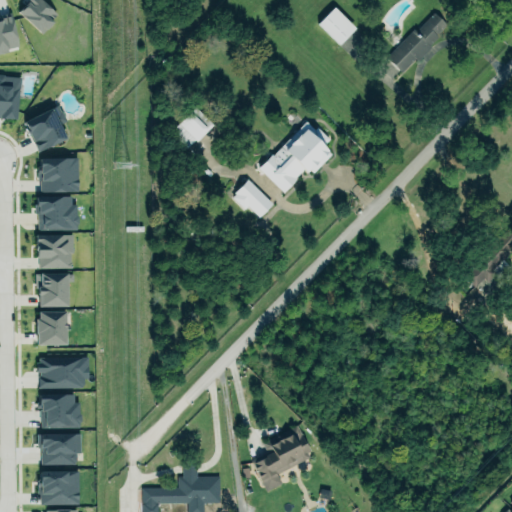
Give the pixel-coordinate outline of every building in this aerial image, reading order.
[(57,15),(40,0),(27,0),(17,11),(40,33),(57,15)] [(354,27),(332,7),(317,23),(338,44),(354,27)] [(386,58),(402,73),(447,25),(431,10),(386,58)] [(0,16),(0,51),(18,47),(11,15),(0,16)] [(0,71),(2,71),(4,74),(19,75),(15,117),(0,115),(0,71)] [(66,138),(59,123),(65,121),(58,104),(22,120),(36,152),(66,138)] [(211,124),(194,106),(170,130),(187,148),(211,124)] [(257,165),(264,157),(269,152),(271,153),(281,142),(284,145),(289,141),(288,140),(294,133),(300,129),(304,124),(311,128),(314,125),(326,136),(323,141),(326,145),(324,147),(328,152),(311,170),(307,165),(306,167),(303,165),(293,175),(295,176),(288,180),(281,189),(257,165)] [(76,191),(76,157),(37,158),(38,192),(76,191)] [(246,177),(240,182),(232,190),(233,191),(230,195),(242,207),(244,205),(256,216),(264,206),(270,202),(246,177)] [(35,230),(76,229),(75,203),(70,203),(70,196),(35,196),(35,230)] [(508,266),(501,258),(511,246),(511,230),(509,227),(463,273),(480,290),(484,286),(486,288),(508,266)] [(70,234),(35,234),(36,268),(70,267),(70,234)] [(38,268),(71,268),(71,279),(65,279),(65,302),(38,302),(38,268)] [(33,307),(64,307),(64,341),(34,341),(33,307)] [(86,357),(36,357),(36,373),(36,388),(82,387),(82,378),(86,378),(86,357)] [(36,393),(73,391),(75,422),(37,423),(36,393)] [(251,460),(265,490),(280,483),(275,471),(311,454),(297,424),(260,441),(266,453),(251,460)] [(38,462),(73,462),(73,452),(78,451),(78,432),(74,432),(74,429),(35,429),(35,444),(38,445),(38,462)] [(195,475),(195,464),(180,464),(181,475),(176,475),(177,497),(218,497),(218,475),(195,475)] [(37,471),(38,504),(77,503),(77,470),(37,471)] [(140,511),(158,511),(157,498),(170,498),(169,486),(140,487),(140,511)]
